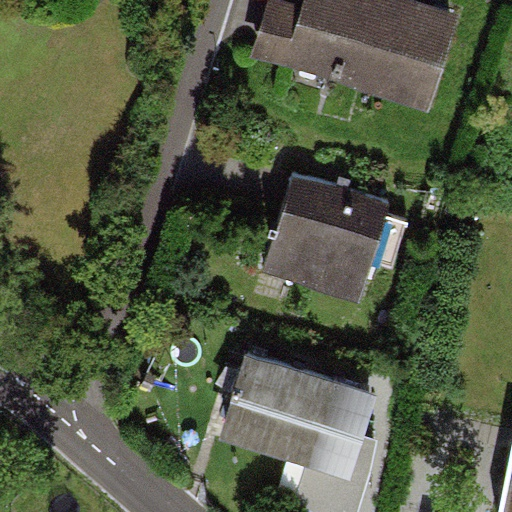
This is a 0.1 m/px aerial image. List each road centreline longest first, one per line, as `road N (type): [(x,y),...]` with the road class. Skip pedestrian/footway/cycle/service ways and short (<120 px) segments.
road 1 (residential): [(48,405),(94,357),(126,290),(214,0)]
road 2 (residential): [(48,405),(174,511)]
